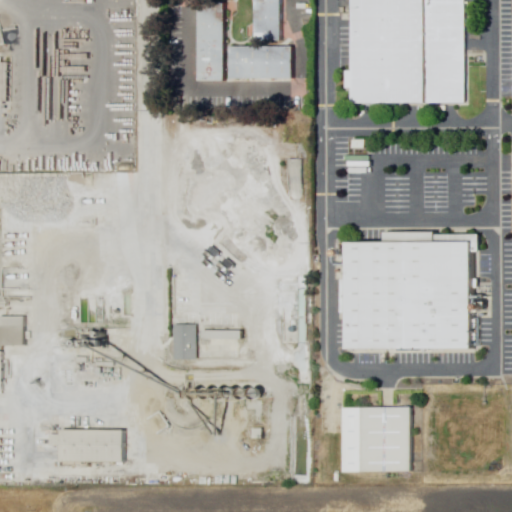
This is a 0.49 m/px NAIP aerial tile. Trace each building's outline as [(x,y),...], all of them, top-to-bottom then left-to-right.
[(284,0),(284,42),(257,42),(257,0),(284,0)] [(468,0),(469,104),(354,105),(354,0),(468,0)] [(228,83),(202,83),(202,4),(228,4),(228,83)] [(296,81),(234,81),(234,49),(296,49),(296,81)] [(10,102),(0,102),(0,63),(10,63),(10,102)] [(370,150),(357,150),(357,141),(370,141),(370,150)] [(478,352),(352,353),(352,320),(349,320),(349,315),(345,315),(345,281),(352,281),(352,246),(390,245),(390,235),(440,235),(440,237),(484,236),(484,254),(478,254),(478,352)] [(177,315),(177,276),(186,276),(186,315),(177,315)] [(28,348),(2,348),(2,318),(28,318),(28,348)] [(200,326),(201,360),(178,361),(177,326),(200,326)] [(246,341),(206,341),(206,332),(246,333),(246,341)] [(346,410),(416,409),(416,474),(347,474),(346,410)] [(255,440),(255,430),(266,430),(266,440),(255,440)] [(127,465),(65,464),(65,432),(128,433),(127,465)]
